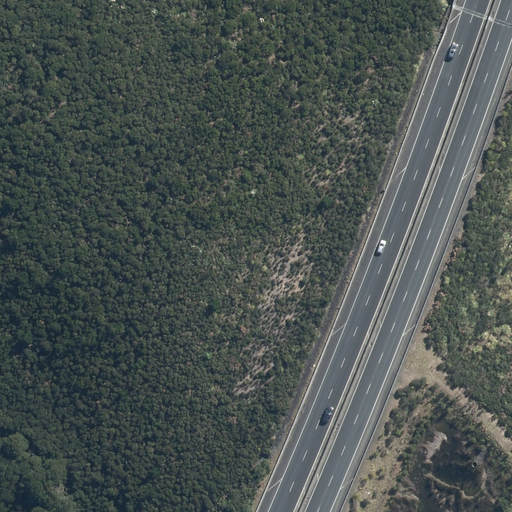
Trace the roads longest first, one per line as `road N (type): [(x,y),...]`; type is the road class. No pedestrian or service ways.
road 1 (motorway): [(280,511),(368,300),(477,0)]
road 2 (motorway): [(511,3),(317,511)]
